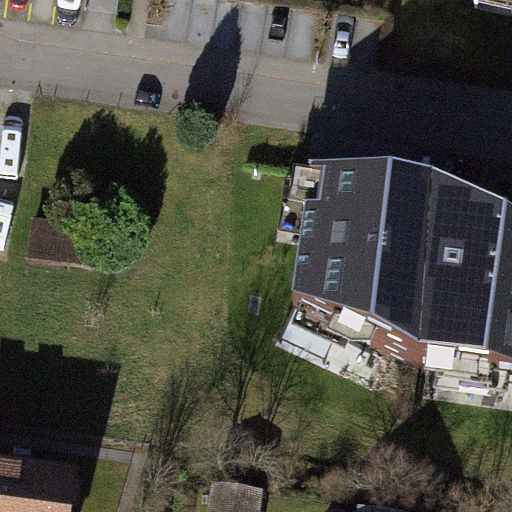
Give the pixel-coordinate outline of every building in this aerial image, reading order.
[(511,0),(386,0),(421,8),(423,0),(447,0),(483,8),(481,19),(511,25),(511,0)] [(511,222),(420,179),(306,166),(306,171),(320,172),(314,205),(301,206),(287,296),(413,350),(511,370),(511,222)] [(101,226),(31,218),(26,260),(97,268),(101,226)] [(0,511),(70,511),(76,467),(0,456),(0,511)] [(260,511),(263,488),(212,482),(208,511),(260,511)]
